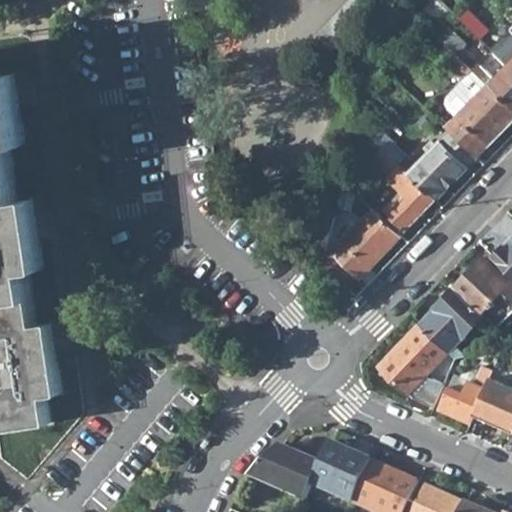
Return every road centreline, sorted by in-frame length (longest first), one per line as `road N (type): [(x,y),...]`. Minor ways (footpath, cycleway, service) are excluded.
road 1 (residential): [(320,355),(291,314),(183,212),(150,0)]
road 2 (residential): [(320,355),(358,333),(511,182)]
road 3 (residential): [(320,355),(352,400),(511,477)]
road 4 (residential): [(201,511),(283,390),(320,355)]
